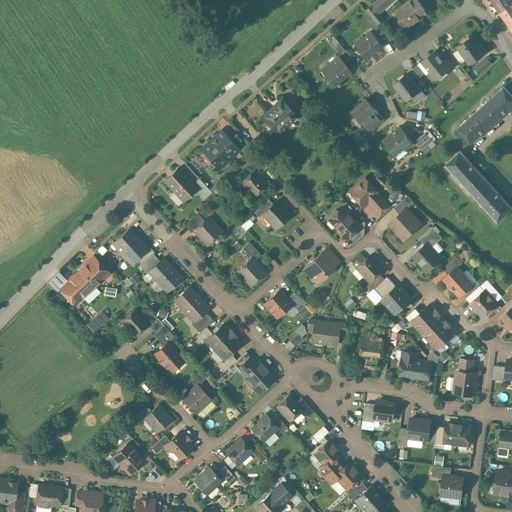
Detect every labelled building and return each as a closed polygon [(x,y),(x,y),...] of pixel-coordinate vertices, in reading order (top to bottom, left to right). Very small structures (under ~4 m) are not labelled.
[(378,0),(373,5),(371,7),(378,14),(379,12),(392,0),(378,0)] [(426,10),(419,0),(410,0),(396,10),(407,27),(423,16),(421,13),(426,10)] [(511,0),(496,0),(495,2),(501,11),(511,3),(511,0)] [(511,3),(501,11),(507,21),(511,17),(511,3)] [(378,14),(371,7),(373,5),(373,4),(367,9),(374,18),(378,23),(384,18),(379,12),(378,14)] [(378,23),(374,18),(369,22),(375,31),(381,27),(378,23)] [(383,44),(372,30),(355,43),(361,51),(363,49),(368,55),(366,57),(383,44)] [(486,52),(473,34),(457,45),(470,64),(486,52)] [(346,50),(339,42),(334,46),(341,54),(346,50)] [(444,60),(436,49),(422,60),(423,61),(424,60),(432,69),(430,71),(437,78),(452,66),(446,58),(444,60)] [(339,55),(321,69),(322,70),(324,68),(329,74),(326,75),(333,84),(351,70),(339,55)] [(425,72),(418,64),(413,68),(419,75),(420,76),(425,72)] [(412,66),(407,71),(408,72),(414,79),(419,75),(413,68),(412,66)] [(408,72),(394,83),(407,100),(421,88),(414,79),(408,72)] [(511,94),(504,86),(459,127),(472,142),(511,105),(511,94)] [(282,98),(263,115),(278,132),(291,119),(293,121),(298,116),(282,98)] [(384,119),(367,98),(352,111),(370,131),(384,119)] [(408,109),(408,117),(426,119),(427,111),(408,109)] [(401,126),(383,141),(394,154),(404,146),(406,149),(414,142),(401,126)] [(239,149),(222,130),(218,134),(218,133),(209,141),(210,142),(203,148),(219,166),(239,149)] [(433,141),(426,132),(421,135),(428,144),(433,141)] [(421,135),(415,140),(423,148),(428,144),(421,135)] [(259,156),(249,146),(244,150),(254,161),(259,156)] [(511,207),(511,206),(460,151),(446,164),(498,220),(511,207)] [(259,156),(254,161),(262,171),(268,166),(259,156)] [(198,186),(179,166),(165,179),(184,199),(198,186)] [(267,184),(254,169),(242,180),(255,195),(267,184)] [(366,177),(352,190),(357,196),(356,196),(364,206),(369,201),(372,204),(382,196),(379,193),(379,192),(366,177)] [(401,191),(394,188),(390,196),(397,199),(401,191)] [(408,195),(394,207),(400,214),(406,208),(407,208),(414,201),(408,195)] [(382,196),(372,204),(380,213),(389,204),(382,196)] [(269,199),(255,212),(259,217),(263,213),(273,203),(269,199)] [(290,215),(277,200),(273,203),(263,213),(276,228),(290,215)] [(360,225),(343,206),(339,210),(336,209),(334,211),(334,214),(334,215),(330,218),(348,238),(350,237),(362,226),(360,225)] [(407,208),(406,208),(400,214),(401,215),(391,224),(400,234),(405,229),(409,234),(421,224),(407,208)] [(198,212),(185,224),(192,232),(195,229),(194,229),(205,219),(198,212)] [(222,231),(208,216),(205,219),(194,229),(195,229),(208,244),(222,231)] [(243,224),(247,229),(255,222),(251,217),(243,224)] [(362,226),(350,237),(355,243),(365,234),(366,222),(364,221),(360,225),(362,226)] [(442,237),(433,226),(420,238),(425,244),(427,242),(432,247),(442,237)] [(130,227),(113,242),(132,263),(137,258),(149,247),(148,247),(130,227)] [(262,254),(250,241),(243,247),(252,257),(255,260),(262,254)] [(432,247),(427,242),(425,244),(413,255),(427,271),(442,258),(432,247)] [(149,247),(137,258),(142,263),(153,252),(155,251),(150,246),(148,247),(149,247)] [(340,261),(331,251),(325,257),(334,267),(340,261)] [(142,263),(140,265),(147,272),(149,270),(160,260),(153,252),(142,263)] [(325,257),(321,253),(305,267),(311,274),(313,271),(319,278),(325,273),(328,276),(335,269),(334,267),(325,257)] [(386,268),(372,253),(366,259),(357,267),(370,281),(371,281),(380,273),(386,268)] [(362,254),(353,262),(357,267),(366,259),(362,254)] [(103,265),(93,255),(89,259),(98,270),(103,265)] [(456,256),(443,268),(449,274),(457,267),(462,263),(456,256)] [(182,277),(163,257),(160,260),(149,270),(168,290),(182,277)] [(252,257),(238,270),(252,285),(266,272),(255,260),(252,257)] [(98,270),(89,259),(86,261),(87,262),(81,268),(96,284),(109,272),(103,265),(98,270)] [(457,267),(449,274),(444,278),(460,296),(470,287),(464,280),(467,278),(457,267)] [(96,284),(81,268),(70,279),(69,278),(68,278),(84,295),(96,284)] [(380,273),(371,281),(370,281),(366,285),(371,290),(374,288),(385,278),(380,273)] [(385,278),(374,288),(383,297),(396,285),(388,276),(385,278)] [(84,295),(68,278),(60,286),(76,303),(84,295)] [(383,297),(382,298),(395,313),(413,297),(406,290),(405,291),(398,283),(396,285),(383,297)] [(116,295),(118,287),(108,285),(106,293),(116,295)] [(480,286),(467,298),(471,302),(484,290),(480,286)] [(209,307),(190,287),(176,300),(195,320),(205,311),(209,307)] [(288,297),(280,289),(265,303),(276,315),(277,314),(278,315),(281,315),(283,313),(283,310),(292,302),(288,297)] [(498,303),(485,289),(484,290),(471,302),(470,303),(483,317),(498,303)] [(294,291),(288,297),(292,302),(300,311),(306,305),(294,291)] [(351,308),(358,302),(353,296),(346,302),(351,308)] [(306,305),(313,313),(318,308),(311,301),(306,305)] [(420,313),(411,321),(412,322),(416,326),(422,327),(426,331),(424,334),(424,335),(443,318),(440,315),(440,314),(436,309),(435,309),(430,304),(420,313)] [(511,306),(509,309),(501,317),(511,329),(511,306)] [(415,307),(404,318),(409,325),(412,322),(411,321),(420,313),(415,307)] [(148,323),(135,308),(122,320),(136,335),(148,323)] [(195,320),(192,323),(200,332),(206,326),(213,320),(205,311),(195,320)] [(102,313),(89,325),(94,331),(98,327),(97,325),(106,317),(102,313)] [(158,317),(149,325),(155,332),(164,324),(158,317)] [(310,318),(309,320),(307,328),(313,329),(314,320),(316,321),(316,319),(310,318)] [(443,318),(424,335),(425,335),(428,333),(432,337),(432,343),(436,347),(437,349),(446,341),(456,332),(450,326),(451,325),(446,321),(447,320),(446,320),(446,321),(443,318)] [(316,321),(314,320),(313,329),(312,340),(325,342),(328,322),(316,321)] [(339,323),(328,322),(325,342),(338,343),(340,332),(341,324),(339,323)] [(213,333),(206,338),(207,339),(216,348),(234,331),(230,328),(229,329),(223,323),(213,333)] [(155,332),(154,333),(164,344),(168,340),(169,341),(175,335),(164,324),(155,332)] [(200,332),(193,338),(200,345),(207,339),(206,338),(213,333),(206,326),(200,332)] [(296,329),(287,337),(295,345),(304,337),(296,329)] [(234,331),(216,348),(224,357),(224,358),(231,352),(242,342),(236,336),(237,335),(234,331)] [(384,338),(363,336),(361,352),(372,354),(372,359),(367,358),(366,367),(378,369),(380,355),(382,355),(384,338)] [(169,341),(168,340),(164,344),(155,353),(171,371),(185,359),(169,341)] [(446,341),(437,349),(436,347),(433,350),(439,356),(450,346),(446,341)] [(237,359),(233,363),(242,372),(255,360),(246,350),(237,359)] [(428,361),(417,359),(417,352),(404,351),(403,359),(402,360),(401,364),(402,366),(401,375),(429,378),(430,373),(432,361),(428,361)] [(231,352),(224,358),(224,357),(217,364),(223,371),(233,363),(237,359),(231,352)] [(439,356),(429,355),(428,361),(432,361),(430,373),(437,374),(439,356)] [(475,359),(461,357),(459,366),(473,368),(475,359)] [(255,360),(242,372),(249,381),(248,382),(258,393),(275,377),(258,358),(255,360)] [(507,366),(494,365),(492,379),(506,380),(506,377),(507,366)] [(205,368),(191,380),(196,385),(198,384),(210,374),(205,368)] [(477,373),(459,370),(457,372),(456,377),(458,379),(456,390),(463,391),(462,392),(474,394),(476,381),(475,381),(476,373),(477,374),(477,373)] [(196,385),(183,397),(196,412),(211,398),(198,384),(196,385)] [(297,402),(289,394),(277,405),(290,420),(302,409),(303,409),(297,402)] [(314,411),(302,397),(297,402),(303,409),(302,409),(308,416),(314,411)] [(395,402),(377,400),(376,404),(374,418),(375,418),(380,418),(382,421),(385,422),(387,419),(393,420),(395,402)] [(376,404),(365,402),(363,420),(375,422),(375,418),(374,418),(376,404)] [(151,410),(144,416),(144,417),(158,431),(172,418),(158,403),(151,410)] [(147,406),(132,419),(136,424),(144,417),(144,416),(151,410),(147,406)] [(267,414),(252,428),(263,440),(278,427),(272,420),(267,414)] [(288,427),(277,415),(272,420),(278,427),(282,432),(288,427)] [(430,420),(411,417),(410,428),(408,437),(409,437),(428,439),(430,429),(429,428),(430,420)] [(470,425),(447,422),(446,426),(445,441),(452,442),(454,444),(457,444),(459,443),(468,444),(470,425)] [(325,424),(314,434),(319,440),(331,430),(325,424)] [(446,426),(438,425),(437,430),(436,442),(435,443),(445,444),(445,441),(446,426)] [(410,428),(400,427),(398,444),(408,445),(409,437),(408,437),(410,428)] [(437,430),(430,429),(428,439),(428,442),(436,442),(437,430)] [(511,430),(511,431),(511,430),(501,429),(501,433),(499,433),(499,435),(501,435),(499,446),(511,447),(511,430)] [(185,436),(181,435),(178,432),(170,439),(164,444),(165,445),(170,450),(175,451),(180,457),(194,445),(189,440),(191,439),(187,435),(185,436)] [(165,434),(152,446),(157,452),(165,445),(164,444),(170,439),(165,434)] [(250,447),(241,437),(227,451),(238,463),(252,450),(253,450),(250,447)] [(339,450),(329,439),(314,452),(324,463),(326,466),(335,457),(339,454),(339,450)] [(128,442),(114,455),(123,466),(126,464),(126,467),(128,469),(131,470),(132,471),(140,463),(145,459),(140,454),(128,442)] [(267,457),(255,443),(250,447),(253,450),(252,450),(262,461),(267,457)] [(386,455),(394,456),(396,444),(387,443),(386,455)] [(157,464),(144,450),(140,454),(145,459),(140,463),(143,465),(149,471),(157,464)] [(324,463),(314,452),(309,457),(319,467),(324,463)] [(445,464),(445,455),(437,454),(436,463),(445,464)] [(335,457),(326,466),(324,463),(319,467),(326,474),(339,462),(335,457)] [(339,462),(326,474),(333,481),(337,477),(335,475),(343,466),(339,462)] [(361,474),(351,463),(347,463),(343,466),(335,475),(337,477),(346,488),(361,474)] [(451,467),(434,464),(432,475),(443,477),(443,474),(450,475),(451,467)] [(237,478),(225,465),(219,470),(231,484),(237,478)] [(210,467),(201,475),(199,475),(196,478),(196,482),(199,486),(201,486),(207,493),(221,479),(210,467)] [(511,470),(499,469),(498,476),(496,479),(495,482),(497,485),(500,486),(499,493),(510,494),(510,490),(511,488),(511,470)] [(282,473),(274,480),(279,485),(287,479),(282,473)] [(245,474),(238,477),(243,487),(249,484),(245,474)] [(450,475),(443,474),(443,477),(441,494),(461,496),(464,477),(450,475)] [(17,481),(0,478),(0,496),(10,498),(15,499),(16,494),(17,481)] [(279,485),(277,487),(281,492),(291,483),(287,479),(279,485)] [(274,480),(269,486),(273,491),(277,487),(279,485),(274,480)] [(362,481),(349,494),(355,500),(357,498),(356,497),(368,487),(362,481)] [(62,486),(39,483),(37,501),(41,505),(48,506),(53,503),(60,504),(60,503),(62,486)] [(379,494),(371,485),(368,487),(356,497),(357,498),(369,511),(373,511),(380,506),(385,501),(385,500),(383,502),(378,496),(379,494)] [(72,487),(62,486),(60,503),(69,504),(72,487)] [(85,491),(77,490),(76,503),(83,504),(85,491)] [(95,492),(85,491),(83,504),(81,511),(99,511),(99,509),(100,503),(101,503),(101,502),(103,492),(96,491),(95,492)] [(271,491),(256,506),(261,511),(275,511),(283,505),(271,491)] [(240,492),(240,500),(248,500),(248,493),(240,492)] [(22,495),(16,494),(15,499),(10,498),(9,507),(21,508),(22,495)] [(148,497),(146,497),(144,497),(142,498),(142,500),(137,500),(135,511),(152,511),(154,502),(149,501),(149,499),(148,497)] [(313,508),(304,497),(295,505),(301,511),(305,508),(309,511),(313,508)] [(161,503),(154,502),(152,511),(159,511),(161,503)]
